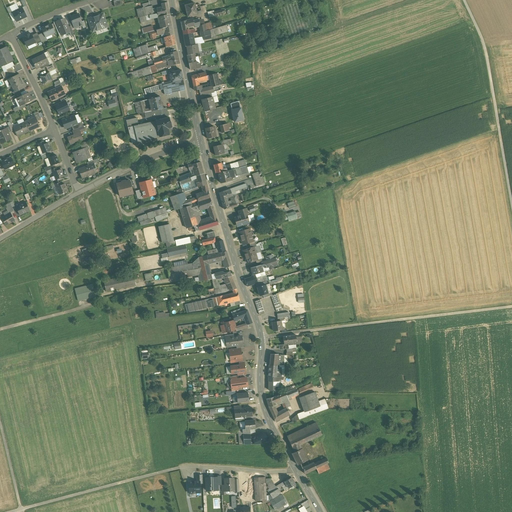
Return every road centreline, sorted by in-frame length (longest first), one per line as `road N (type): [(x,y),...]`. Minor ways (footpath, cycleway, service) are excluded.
road 1 (secondary): [(320,511),(262,406),(259,330),(200,140)]
road 2 (track): [(21,509),(184,466),(294,468)]
road 3 (track): [(260,337),(511,306)]
road 4 (track): [(511,205),(483,43),(463,0)]
road 5 (secondary): [(200,140),(171,0)]
road 6 (residential): [(200,140),(78,192)]
